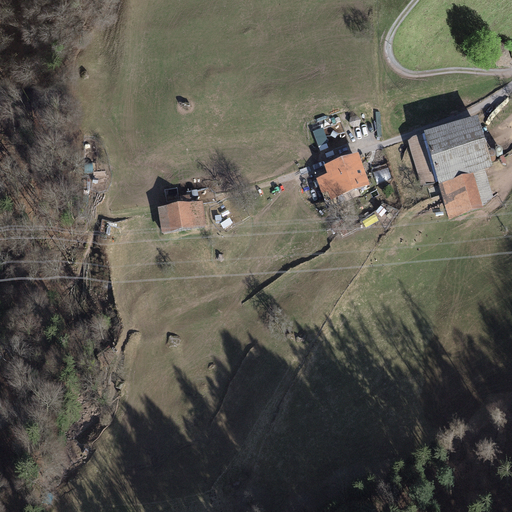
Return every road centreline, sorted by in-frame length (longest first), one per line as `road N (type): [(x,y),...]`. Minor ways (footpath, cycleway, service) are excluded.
road 1 (unclassified): [(0,290),(64,288),(77,278),(92,217),(278,183),(474,111),(511,84)]
road 2 (track): [(416,0),(390,36),(398,69),(511,71)]
